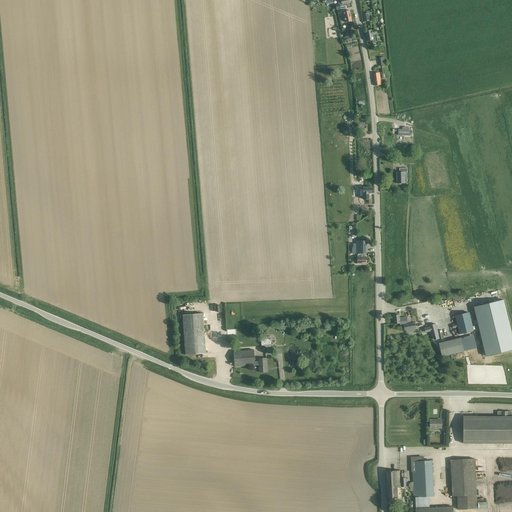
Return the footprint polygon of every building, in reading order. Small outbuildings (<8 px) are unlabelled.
[(346,22),(347,22),(352,21),(350,10),(344,12),(345,16),(343,16),(344,20),(346,20),(346,22)] [(345,29),(347,37),(343,38),(344,40),(347,39),(347,40),(351,39),(349,29),(345,29)] [(376,29),(370,30),(365,31),(367,41),(373,40),(372,35),(377,34),(376,29)] [(379,73),(378,73),(373,74),(374,86),(381,85),(379,73)] [(397,172),(397,183),(405,183),(404,172),(407,172),(407,168),(399,168),(399,172),(397,172)] [(363,199),(364,199),(369,199),(369,193),(372,193),(371,187),(363,188),(363,190),(360,190),(360,196),(363,196),(363,199)] [(357,263),(361,263),(366,263),(366,257),(363,257),(363,254),(366,254),(366,241),(356,241),(356,254),(358,254),(358,258),(357,258),(357,261),(357,263)] [(503,301),(473,307),(483,356),(511,350),(503,301)] [(473,331),(469,312),(455,316),(460,335),(473,331)] [(206,353),(205,348),(203,313),(183,315),(186,355),(206,353)] [(405,330),(416,328),(415,322),(407,324),(406,317),(400,318),(399,315),(393,315),(394,324),(400,323),(404,323),(404,325),(405,330)] [(429,326),(431,336),(439,335),(436,324),(429,326)] [(271,336),(261,337),(261,345),(271,344),(271,336)] [(465,346),(473,344),(471,336),(463,337),(465,346)] [(461,338),(439,343),(442,357),(464,351),(461,338)] [(254,350),(253,350),(234,351),(235,367),(259,365),(259,372),(267,372),(267,367),(266,367),(266,365),(267,365),(266,358),(259,359),(259,361),(255,362),(254,350)] [(511,443),(511,415),(511,412),(511,411),(508,411),(507,412),(507,413),(502,413),(502,412),(502,411),(498,411),(497,412),(497,416),(463,416),(463,443),(511,443)] [(441,428),(441,425),(441,420),(441,421),(434,421),(434,420),(430,420),(430,430),(434,430),(434,428),(441,428)] [(452,496),(457,496),(458,509),(477,508),(475,459),(450,460),(452,496)] [(412,462),(413,482),(412,482),(409,485),(409,487),(413,487),(414,497),(415,497),(430,496),(434,496),(432,461),(412,462)] [(386,471),(387,499),(397,498),(397,487),(406,487),(405,478),(400,478),(400,470),(386,471)] [(415,497),(416,509),(431,508),(430,496),(415,497)]
